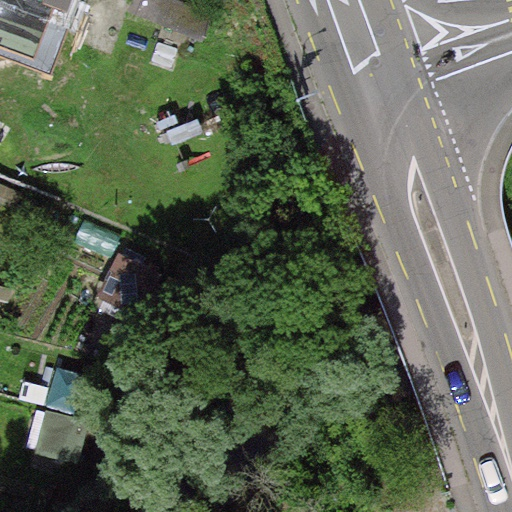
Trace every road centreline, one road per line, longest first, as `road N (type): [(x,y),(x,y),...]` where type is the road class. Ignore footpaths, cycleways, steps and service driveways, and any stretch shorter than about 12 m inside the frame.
road 1 (primary): [(378,88),(511,474)]
road 2 (secondary): [(378,88),(511,41)]
